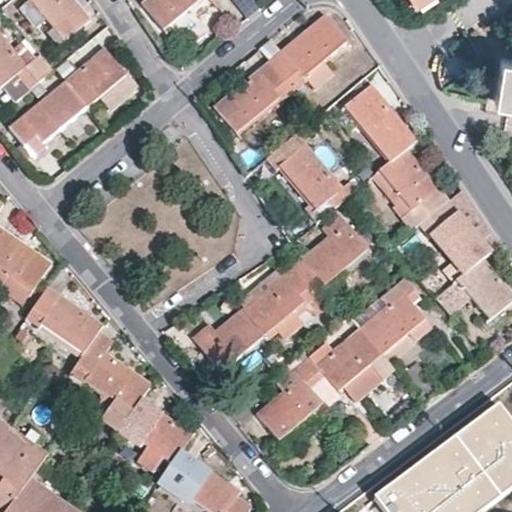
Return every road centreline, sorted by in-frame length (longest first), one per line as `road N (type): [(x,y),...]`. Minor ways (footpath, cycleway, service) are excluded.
road 1 (residential): [(35,203),(290,511)]
road 2 (residential): [(511,230),(358,0)]
road 3 (residential): [(511,361),(305,511)]
road 4 (residential): [(173,98),(35,203)]
road 5 (residential): [(296,0),(173,98)]
